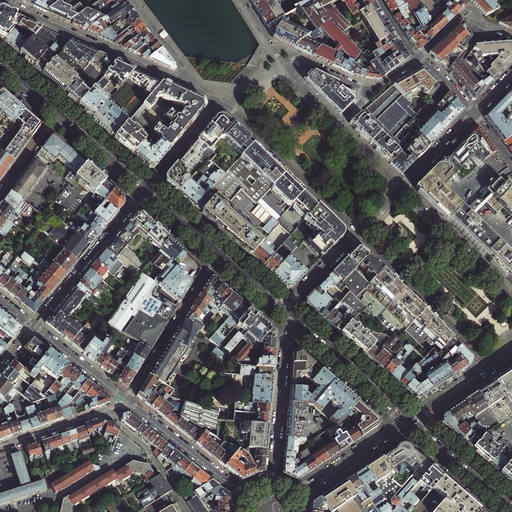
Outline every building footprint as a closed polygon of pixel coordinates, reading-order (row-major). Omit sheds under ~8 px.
[(45,13),(47,14),(48,11),(55,6),(49,0),(39,0),(33,7),(39,10),(45,13)] [(77,5),(73,0),(64,0),(55,6),(48,11),(47,14),(55,17),(69,23),(83,13),(81,10),(82,10),(79,6),(77,5)] [(101,0),(100,1),(104,7),(112,1),(114,4),(115,6),(110,9),(113,13),(127,4),(124,0),(101,0)] [(267,27),(282,18),(271,0),(249,0),(255,8),(259,15),(267,27)] [(307,0),(306,1),(298,4),(300,8),(316,30),(329,21),(331,19),(342,32),(350,27),(329,6),(340,0),(349,0),(307,0)] [(349,0),(340,0),(342,3),(343,4),(344,4),(356,23),(362,20),(358,13),(354,7),(357,5),(356,4),(353,0),(359,0),(360,2),(361,3),(366,0),(349,0)] [(373,0),(366,0),(361,3),(360,3),(361,6),(363,5),(364,7),(363,8),(362,7),(360,8),(358,4),(357,5),(354,7),(358,13),(375,3),(373,0)] [(391,13),(397,9),(391,0),(390,0),(385,3),(388,8),(391,13)] [(418,32),(420,31),(425,26),(429,22),(430,21),(423,9),(421,10),(415,0),(391,0),(397,9),(400,14),(404,20),(409,17),(404,10),(409,7),(420,26),(415,29),(415,30),(417,34),(418,32)] [(457,0),(456,0),(453,3),(460,11),(463,9),(464,7),(457,0)] [(477,0),(473,5),(480,12),(485,17),(487,16),(499,9),(493,3),(496,0),(477,0)] [(384,18),(375,3),(358,13),(362,20),(377,44),(379,43),(384,40),(394,33),(392,30),(389,26),(384,18)] [(447,5),(456,15),(459,12),(460,11),(453,3),(450,6),(448,4),(447,5)] [(106,19),(109,22),(110,25),(114,23),(114,24),(117,22),(116,21),(119,19),(123,23),(135,14),(131,9),(127,4),(106,19)] [(448,14),(452,19),(453,18),(455,16),(456,15),(447,5),(446,6),(443,9),(444,11),(446,11),(449,13),(448,14)] [(397,9),(391,13),(394,17),(400,14),(397,9)] [(437,14),(447,24),(450,20),(452,19),(448,14),(449,13),(446,11),(444,11),(443,9),(437,14)] [(18,27),(24,20),(8,12),(5,11),(3,10),(0,11),(0,10),(0,38),(5,42),(13,33),(6,26),(7,22),(18,27)] [(85,11),(83,13),(69,23),(79,28),(84,31),(87,32),(104,20),(85,11)] [(137,17),(135,14),(123,23),(125,26),(127,24),(130,28),(131,27),(139,20),(137,17)] [(404,20),(400,14),(394,17),(396,21),(402,30),(406,28),(408,27),(404,20)] [(431,23),(429,22),(425,26),(429,31),(434,36),(439,32),(445,25),(447,24),(437,14),(432,19),(434,20),(431,23)] [(511,18),(510,15),(495,23),(503,27),(507,29),(511,30),(511,18)] [(294,47),(309,36),(289,27),(282,18),(267,27),(273,38),(277,40),(290,46),(294,47)] [(104,20),(87,32),(92,34),(98,37),(109,29),(105,25),(109,22),(106,19),(104,20)] [(36,36),(43,28),(40,27),(39,26),(39,27),(38,27),(34,24),(33,25),(31,24),(30,23),(29,24),(24,20),(18,27),(20,29),(21,29),(22,29),(23,28),(27,32),(28,31),(31,34),(32,32),(36,36)] [(141,22),(139,20),(131,27),(132,29),(129,32),(131,35),(143,24),(141,22)] [(356,60),(357,58),(360,54),(358,52),(329,21),(316,30),(309,36),(314,41),(315,40),(317,39),(324,33),(337,47),(332,53),(320,47),(312,56),(318,59),(329,64),(332,66),(337,55),(347,60),(354,63),(356,61),(356,60)] [(112,43),(127,30),(120,22),(112,27),(109,29),(98,37),(102,39),(105,40),(110,42),(112,43)] [(144,27),(143,24),(131,35),(134,39),(146,29),(144,27)] [(426,34),(429,31),(425,26),(420,31),(421,32),(423,31),(426,34)] [(437,62),(447,71),(452,65),(455,60),(456,60),(452,56),(455,53),(455,54),(456,53),(458,52),(460,50),(462,51),(473,34),(472,33),(471,33),(469,33),(467,31),(463,26),(458,26),(450,33),(429,54),(432,57),(433,58),(433,59),(435,60),(436,61),(437,62)] [(409,41),(414,36),(408,27),(406,28),(402,30),(404,33),(409,41)] [(32,40),(30,42),(19,55),(25,61),(34,68),(46,54),(47,53),(34,42),(33,41),(36,38),(38,39),(38,38),(45,44),(46,43),(52,48),(62,36),(43,28),(36,36),(32,40)] [(134,39),(123,49),(129,51),(129,50),(130,51),(150,34),(148,32),(146,29),(134,39)] [(127,30),(112,43),(117,46),(123,49),(134,39),(131,35),(129,32),(127,30)] [(434,36),(429,31),(426,34),(423,37),(414,46),(418,50),(420,50),(425,45),(428,43),(424,39),(427,36),(430,40),(432,38),(434,36)] [(14,32),(13,33),(5,42),(9,46),(14,50),(23,40),(14,32)] [(418,32),(417,34),(414,36),(409,41),(413,45),(414,46),(423,37),(418,32)] [(394,33),(384,40),(385,43),(384,43),(384,44),(385,46),(388,44),(389,43),(397,38),(395,35),(394,33)] [(129,50),(129,51),(133,53),(135,54),(136,54),(154,39),(152,37),(150,34),(130,51),(129,50)] [(71,41),(62,36),(52,48),(47,53),(46,54),(34,68),(37,71),(42,75),(53,61),(48,57),(60,44),(65,48),(71,41)] [(312,56),(320,47),(323,45),(318,41),(316,40),(315,40),(314,41),(309,36),(294,47),(304,52),(312,56)] [(26,37),(23,40),(14,50),(16,52),(19,55),(30,42),(28,40),(29,39),(26,37)] [(397,38),(389,43),(390,45),(388,47),(389,48),(393,46),(399,42),(399,41),(398,40),(397,38)] [(154,39),(136,54),(140,55),(143,57),(150,50),(158,44),(156,42),(154,39)] [(71,41),(65,48),(62,51),(53,61),(42,75),(47,79),(57,88),(64,94),(76,80),(78,78),(85,70),(90,64),(99,54),(85,47),(71,41)] [(400,43),(399,42),(393,46),(403,62),(409,57),(409,56),(403,47),(400,43)] [(485,73),(492,82),(504,70),(511,62),(511,42),(476,45),(472,50),(477,53),(490,70),(485,73)] [(160,47),(158,44),(150,50),(143,57),(142,57),(145,59),(148,60),(154,55),(162,49),(160,47)] [(401,63),(403,62),(393,46),(389,48),(388,47),(388,46),(389,45),(388,44),(385,46),(388,50),(389,51),(391,50),(394,54),(392,56),(398,65),(401,63)] [(376,52),(377,51),(374,46),(370,49),(369,48),(366,51),(369,56),(371,55),(376,52)] [(385,46),(382,48),(377,51),(376,52),(379,57),(384,54),(383,53),(388,50),(385,46)] [(177,69),(162,49),(154,55),(148,60),(160,66),(173,71),(177,69)] [(483,81),(480,83),(485,89),(489,85),(492,82),(485,73),(490,70),(477,53),(472,50),(468,56),(473,59),(469,65),(483,81)] [(376,52),(371,55),(385,76),(387,74),(389,72),(383,64),(382,63),(381,64),(380,63),(380,62),(379,60),(377,60),(376,59),(379,57),(376,52)] [(117,62),(99,54),(90,64),(85,70),(78,78),(76,80),(64,94),(72,101),(78,106),(93,89),(84,82),(96,69),(104,76),(117,62)] [(337,68),(340,70),(343,62),(345,63),(347,60),(337,55),(332,66),(337,68)] [(382,78),(385,76),(371,55),(369,56),(366,58),(370,64),(380,79),(382,78)] [(383,62),(383,64),(389,72),(393,70),(395,68),(397,66),(398,65),(392,56),(388,58),(383,62)] [(354,63),(347,60),(345,63),(343,62),(340,70),(344,72),(348,74),(354,63)] [(452,65),(447,71),(451,75),(452,77),(453,78),(457,83),(467,93),(478,85),(455,60),(452,65)] [(355,70),(360,64),(356,61),(354,63),(348,74),(351,75),(353,76),(355,70)] [(127,66),(117,62),(104,76),(93,89),(78,106),(84,112),(93,119),(109,101),(105,97),(104,98),(100,94),(111,81),(117,86),(115,88),(118,90),(128,79),(136,70),(127,66)] [(359,77),(360,71),(363,67),(360,64),(355,70),(353,76),(356,77),(359,77)] [(365,65),(364,66),(363,67),(360,71),(365,72),(364,78),(373,79),(378,80),(379,80),(380,79),(370,64),(369,64),(368,65),(370,68),(369,69),(365,65)] [(393,85),(399,91),(404,96),(405,97),(419,88),(423,89),(428,94),(436,82),(424,70),(421,69),(417,71),(398,83),(393,85)] [(138,72),(136,70),(128,79),(150,97),(163,83),(159,81),(153,78),(143,74),(138,72)] [(311,73),(304,80),(316,92),(340,115),(356,101),(356,94),(332,83),(311,73)] [(436,82),(428,94),(427,96),(431,98),(441,86),(439,84),(436,82)] [(163,83),(150,97),(145,103),(144,104),(150,110),(145,115),(157,127),(163,120),(150,110),(161,97),(173,103),(173,102),(177,104),(186,93),(181,91),(175,89),(166,84),(163,83)] [(478,85),(467,93),(470,97),(472,100),(474,100),(480,94),(485,89),(480,83),(478,85)] [(393,85),(364,110),(368,114),(370,112),(372,114),(399,91),(393,85)] [(503,115),(511,104),(511,88),(484,117),(488,122),(493,130),(506,121),(503,115)] [(454,96),(451,91),(433,110),(436,113),(438,114),(448,105),(449,106),(455,101),(457,100),(454,96)] [(0,142),(14,126),(16,123),(25,112),(10,100),(2,93),(0,94),(0,142)] [(161,139),(159,141),(170,150),(197,118),(205,108),(204,101),(186,93),(177,104),(185,107),(186,106),(188,107),(188,109),(187,111),(185,111),(179,119),(170,112),(165,118),(168,121),(169,120),(173,123),(165,133),(157,127),(153,132),(161,139)] [(110,99),(109,101),(93,119),(104,129),(115,138),(126,124),(134,116),(144,104),(145,103),(138,96),(137,98),(136,97),(135,97),(134,97),(133,97),(133,98),(123,109),(110,99)] [(405,97),(404,96),(377,120),(389,132),(406,113),(412,119),(414,116),(416,114),(408,106),(412,102),(409,99),(408,100),(405,97)] [(460,107),(455,101),(449,106),(440,116),(438,114),(436,113),(431,118),(444,131),(455,121),(464,111),(460,107)] [(144,104),(134,116),(153,132),(157,127),(145,115),(150,110),(144,104)] [(32,119),(25,112),(16,123),(22,128),(19,131),(2,153),(15,161),(31,139),(34,135),(39,128),(38,124),(32,119)] [(379,134),(359,115),(349,124),(358,133),(383,158),(390,164),(400,154),(380,135),(381,134),(380,133),(379,134)] [(438,138),(444,131),(431,118),(429,115),(421,123),(414,116),(412,119),(406,125),(414,132),(419,137),(429,147),(438,138)] [(222,135),(233,123),(225,116),(217,116),(200,137),(197,140),(209,151),(220,138),(225,138),(222,135)] [(511,116),(506,121),(493,130),(503,143),(511,136),(511,125),(511,126),(511,125),(511,116)] [(222,135),(225,138),(242,156),(254,144),(247,137),(237,127),(233,123),(222,135)] [(126,124),(115,138),(117,140),(122,144),(124,146),(130,151),(133,154),(143,143),(145,141),(143,139),(143,138),(141,136),(141,135),(139,133),(139,132),(138,131),(137,132),(130,126),(129,127),(126,124)] [(414,132),(406,125),(395,137),(400,142),(409,133),(411,135),(414,132)] [(483,134),(476,126),(469,133),(475,140),(483,134)] [(487,139),(483,134),(475,140),(469,133),(468,134),(447,156),(443,160),(456,173),(459,176),(466,169),(465,169),(470,163),(474,160),(473,160),(475,158),(476,159),(483,152),(486,155),(485,155),(488,158),(496,151),(493,148),(487,139)] [(511,136),(503,143),(506,147),(508,149),(511,146),(511,136)] [(429,147),(419,137),(413,143),(410,146),(411,147),(406,151),(416,160),(427,150),(429,147)] [(45,145),(41,150),(54,162),(58,158),(72,170),(65,177),(71,182),(74,178),(86,165),(83,163),(54,138),(50,138),(48,141),(45,145)] [(209,151),(197,140),(192,147),(176,165),(186,173),(193,165),(195,166),(199,162),(198,161),(199,160),(203,164),(208,159),(210,161),(215,156),(209,151)] [(151,151),(143,143),(133,154),(141,161),(149,168),(155,167),(167,154),(170,150),(159,141),(151,151)] [(262,152),(254,144),(242,156),(240,157),(224,174),(214,186),(213,187),(219,192),(230,202),(241,189),(256,204),(261,199),(272,188),(285,175),(279,168),(262,152)] [(416,160),(406,151),(405,149),(400,154),(390,164),(401,175),(403,173),(410,167),(416,160)] [(0,167),(7,172),(15,161),(2,153),(0,156),(0,167)] [(38,162),(35,159),(23,174),(10,192),(23,202),(48,169),(42,165),(43,163),(39,161),(38,162)] [(456,173),(443,160),(436,166),(428,175),(441,188),(456,173)] [(94,195),(105,182),(101,178),(89,168),(86,165),(74,178),(94,195)] [(186,173),(176,165),(166,177),(167,183),(172,187),(178,193),(189,180),(192,177),(190,175),(187,179),(186,179),(187,178),(184,176),(186,173)] [(195,185),(189,180),(178,193),(183,197),(189,202),(208,180),(214,186),(224,174),(219,169),(216,172),(215,171),(208,179),(203,176),(195,185)] [(290,179),(285,175),(272,188),(291,207),(292,205),(304,193),(300,189),(290,179)] [(441,188),(428,175),(415,189),(431,205),(438,211),(448,221),(462,208),(441,188)] [(208,180),(189,202),(192,205),(195,207),(212,188),(213,187),(214,186),(208,180)] [(495,216),(505,206),(511,213),(511,185),(508,181),(502,187),(497,182),(494,185),(492,182),(491,182),(490,182),(489,182),(489,183),(488,183),(488,184),(488,185),(491,188),(479,200),(495,216)] [(84,206),(91,213),(93,214),(98,210),(92,205),(95,202),(97,203),(99,203),(102,200),(104,202),(114,190),(110,186),(105,182),(94,195),(84,206)] [(212,188),(195,207),(197,209),(201,212),(213,199),(218,193),(212,193),(212,188)] [(213,199),(201,212),(214,224),(219,229),(227,236),(231,239),(238,245),(251,256),(263,242),(251,232),(255,227),(260,227),(262,229),(272,218),(256,204),(241,189),(230,202),(233,208),(229,212),(213,199)] [(98,210),(93,214),(107,226),(111,220),(120,210),(124,205),(124,199),(120,195),(114,190),(104,202),(98,210)] [(23,202),(10,192),(6,198),(2,204),(18,216),(19,216),(22,212),(24,213),(25,213),(27,210),(31,211),(40,217),(41,216),(23,202)] [(312,201),(304,193),(292,205),(297,210),(296,211),(299,214),(301,213),(306,218),(317,206),(312,201)] [(280,217),(261,199),(256,204),(272,218),(276,222),(280,217)] [(18,216),(2,204),(0,205),(0,214),(11,223),(15,218),(16,219),(18,216)] [(326,215),(317,206),(306,218),(304,220),(306,222),(305,223),(306,224),(305,224),(311,230),(312,230),(326,215)] [(462,208),(448,221),(455,228),(482,255),(490,262),(503,249),(472,218),(466,212),(462,208)] [(86,218),(102,231),(105,228),(107,226),(93,214),(91,213),(86,218)] [(11,223),(0,214),(0,237),(2,240),(13,225),(11,223)] [(160,251),(170,239),(150,221),(143,215),(141,214),(135,215),(106,250),(123,265),(139,278),(142,274),(141,273),(142,271),(121,254),(139,232),(160,251)] [(341,230),(326,215),(312,230),(315,233),(307,241),(310,244),(309,245),(316,251),(321,257),(330,248),(331,247),(341,237),(341,235),(341,232),(341,230)] [(86,223),(84,226),(97,237),(100,234),(102,231),(86,218),(83,216),(81,219),(86,223)] [(276,222),(278,224),(290,235),(295,230),(281,216),(280,217),(276,222)] [(262,229),(269,235),(278,224),(276,222),(272,218),(262,229)] [(44,234),(62,249),(77,262),(84,252),(90,246),(71,229),(67,226),(64,230),(57,224),(48,235),(41,229),(44,223),(38,219),(33,227),(38,230),(28,243),(33,247),(44,234)] [(73,227),(71,229),(90,246),(94,242),(97,237),(84,226),(79,232),(73,227)] [(263,242),(251,256),(256,261),(263,267),(274,254),(271,252),(273,249),(273,248),(274,247),(271,244),(272,243),(266,238),(263,242)] [(170,239),(160,251),(155,256),(161,261),(176,244),(173,242),(170,239)] [(278,258),(274,254),(263,267),(267,271),(272,275),(289,257),(296,248),(286,239),(279,248),(283,252),(278,258)] [(161,261),(155,256),(150,262),(161,271),(161,273),(162,275),(171,265),(178,257),(183,251),(179,247),(176,244),(161,261)] [(360,248),(356,249),(331,274),(342,283),(354,270),(358,267),(368,256),(365,253),(360,248)] [(61,253),(52,263),(66,275),(72,268),(77,262),(62,249),(61,249),(60,250),(60,251),(59,252),(61,253)] [(511,257),(503,249),(490,262),(495,267),(504,276),(506,278),(511,272),(511,257)] [(96,262),(108,272),(113,276),(123,265),(106,250),(101,256),(96,262)] [(36,273),(55,288),(57,285),(59,282),(39,265),(22,251),(18,257),(23,262),(26,264),(29,267),(33,263),(37,266),(36,267),(39,269),(36,273)] [(187,254),(183,251),(178,257),(181,260),(187,254)] [(372,260),(368,256),(358,267),(362,271),(363,270),(365,272),(364,274),(369,278),(367,280),(358,271),(357,273),(354,270),(342,283),(341,284),(345,287),(349,291),(356,298),(365,288),(372,281),(382,270),(380,267),(372,260)] [(18,257),(10,267),(0,280),(0,287),(3,289),(13,275),(17,270),(19,268),(23,262),(18,257)] [(45,257),(39,265),(59,282),(63,278),(66,275),(52,263),(45,257)] [(289,257),(272,275),(281,283),(287,288),(292,287),(300,279),(307,272),(289,257)] [(0,280),(10,267),(1,260),(0,261),(0,280)] [(89,270),(101,280),(108,272),(96,262),(93,266),(89,270)] [(29,267),(26,264),(24,267),(29,271),(26,274),(30,278),(36,282),(41,286),(50,294),(52,291),(55,288),(36,273),(29,267)] [(174,267),(171,265),(162,275),(159,279),(162,281),(159,284),(175,300),(176,299),(180,303),(192,283),(186,277),(187,276),(181,271),(180,272),(174,266),(174,267)] [(25,273),(19,268),(17,270),(20,272),(16,278),(13,275),(3,289),(6,292),(9,294),(25,273)] [(82,279),(100,293),(101,294),(103,291),(100,286),(98,284),(102,280),(101,280),(89,270),(85,275),(82,279)] [(392,280),(382,270),(372,281),(365,288),(377,300),(407,329),(414,322),(424,311),(412,299),(400,288),(392,280)] [(26,274),(25,273),(9,294),(11,296),(15,299),(22,288),(25,285),(22,282),(25,277),(29,280),(30,278),(26,274)] [(159,279),(155,282),(142,274),(139,278),(110,319),(108,323),(107,324),(123,334),(134,341),(150,351),(177,308),(165,301),(162,305),(151,298),(151,294),(158,282),(158,280),(159,279)] [(327,279),(333,284),(340,292),(345,287),(341,284),(342,283),(331,274),(329,276),(327,279)] [(213,278),(210,278),(200,294),(209,301),(213,296),(209,293),(217,280),(214,277),(213,278)] [(78,284),(96,298),(96,297),(98,297),(99,296),(99,294),(100,293),(82,279),(80,281),(78,284)] [(334,309),(336,306),(323,294),(333,284),(327,279),(318,287),(306,300),(306,305),(312,310),(319,316),(329,305),(334,309)] [(221,283),(217,280),(209,293),(213,296),(223,285),(221,283)] [(34,285),(39,288),(36,292),(45,300),(48,296),(50,294),(41,286),(36,282),(34,285)] [(74,288),(86,298),(92,304),(96,299),(96,298),(78,284),(76,286),(74,288)] [(226,287),(223,285),(213,296),(209,301),(214,305),(215,303),(216,302),(228,289),(226,287)] [(29,286),(25,291),(22,288),(15,299),(18,301),(20,303),(25,298),(27,295),(30,291),(32,288),(29,286)] [(345,287),(340,292),(345,296),(349,291),(345,287)] [(78,300),(82,303),(86,298),(74,288),(72,291),(70,293),(78,300)] [(231,292),(228,289),(216,302),(219,304),(217,306),(215,303),(214,305),(219,309),(220,309),(233,294),(231,292)] [(30,291),(27,295),(30,297),(40,306),(42,303),(45,300),(36,292),(34,294),(30,291)] [(364,356),(373,347),(376,344),(381,349),(389,340),(381,333),(379,333),(377,334),(375,333),(374,333),(372,333),(368,337),(366,335),(365,335),(361,332),(361,331),(359,329),(358,329),(353,325),(357,320),(357,319),(356,318),(366,307),(356,298),(349,291),(345,296),(341,301),(347,306),(352,311),(345,318),(351,323),(340,334),(342,336),(349,342),(356,348),(360,352),(364,356)] [(73,314),(75,314),(79,308),(74,304),(78,300),(70,293),(63,301),(56,310),(68,320),(73,314)] [(210,312),(214,315),(219,309),(214,305),(209,301),(200,294),(199,297),(196,300),(208,310),(208,309),(207,307),(210,304),(210,305),(210,306),(211,307),(212,307),(213,307),(214,308),(210,312)] [(233,294),(220,309),(230,317),(243,302),(237,298),(233,294)] [(25,298),(20,303),(26,308),(33,314),(40,306),(30,297),(27,300),(25,298)] [(205,318),(209,321),(214,315),(210,312),(208,310),(196,300),(194,304),(192,307),(202,315),(205,311),(208,314),(205,318)] [(347,306),(341,301),(336,306),(334,309),(324,321),(327,323),(329,325),(347,306)] [(243,302),(230,317),(209,340),(217,347),(225,338),(220,333),(222,332),(221,331),(228,323),(234,328),(237,324),(251,309),(247,306),(243,302)] [(324,321),(334,309),(329,305),(319,316),(322,319),(324,321)] [(352,311),(347,306),(329,325),(332,327),(335,330),(345,318),(352,311)] [(202,315),(192,307),(191,310),(189,313),(205,326),(209,321),(205,318),(202,315)] [(251,309),(237,324),(244,330),(241,334),(239,332),(224,349),(223,349),(229,353),(242,338),(260,318),(256,314),(251,309)] [(71,322),(68,320),(56,310),(45,323),(53,329),(61,336),(71,322)] [(0,311),(0,329),(2,331),(11,319),(6,315),(0,311)] [(428,315),(424,311),(414,322),(418,325),(442,349),(444,348),(452,339),(449,336),(441,328),(435,321),(428,315)] [(185,319),(199,332),(205,326),(189,313),(186,317),(185,319)] [(267,324),(260,318),(242,338),(249,343),(233,361),(240,366),(247,358),(255,349),(260,344),(264,338),(273,328),(267,324)] [(351,323),(345,318),(335,330),(337,332),(340,334),(351,323)] [(17,324),(11,319),(2,331),(0,332),(0,336),(2,338),(3,337),(4,338),(7,334),(13,339),(22,328),(17,324)] [(149,377),(160,384),(165,386),(169,379),(170,380),(171,377),(174,379),(178,372),(175,371),(177,368),(176,368),(181,360),(182,361),(183,358),(185,360),(189,353),(187,352),(189,349),(188,349),(195,337),(199,332),(185,319),(182,323),(181,325),(183,326),(181,333),(177,331),(169,345),(160,360),(149,377)] [(66,340),(71,344),(82,330),(80,329),(81,328),(76,324),(75,325),(71,322),(61,336),(66,340)] [(77,349),(88,335),(85,333),(90,326),(87,324),(82,330),(71,344),(74,346),(77,349)] [(275,330),(273,328),(264,338),(276,339),(277,332),(275,330)] [(83,353),(99,334),(99,333),(96,331),(91,338),(88,335),(77,349),(80,351),(83,353)] [(408,346),(414,350),(423,359),(428,355),(405,332),(398,339),(399,340),(402,342),(406,346),(407,347),(408,346)] [(95,363),(109,340),(99,334),(83,353),(92,361),(95,363)] [(377,367),(391,351),(390,350),(399,340),(398,339),(394,335),(389,340),(381,349),(383,351),(372,362),(375,365),(377,367)] [(24,370),(30,375),(50,350),(42,344),(33,337),(24,348),(37,358),(34,362),(32,360),(29,363),(24,370)] [(275,345),(276,339),(264,338),(260,344),(259,349),(261,349),(275,351),(275,345)] [(456,343),(452,339),(444,348),(448,352),(447,352),(446,352),(445,352),(445,353),(445,354),(444,355),(441,351),(437,355),(441,361),(447,354),(453,348),(455,351),(460,346),(456,343)] [(100,367),(108,356),(106,354),(112,343),(109,340),(95,363),(98,365),(100,367)] [(146,358),(150,351),(134,341),(130,347),(136,350),(135,352),(131,349),(130,350),(126,348),(124,350),(127,352),(143,362),(146,358)] [(402,342),(392,352),(397,356),(406,346),(402,342)] [(387,375),(389,377),(403,362),(411,353),(414,350),(408,346),(407,347),(406,346),(397,356),(383,372),(387,375)] [(472,358),(460,346),(455,351),(467,367),(468,366),(471,364),(471,361),(472,358)] [(383,351),(381,349),(378,352),(373,347),(364,356),(368,359),(372,362),(383,351)] [(112,376),(119,365),(121,361),(124,356),(121,354),(124,350),(120,348),(114,358),(106,372),(109,374),(112,376)] [(453,348),(447,354),(460,372),(464,369),(467,367),(455,351),(453,348)] [(221,363),(229,353),(223,349),(220,352),(216,349),(211,355),(221,363)] [(275,356),(275,351),(261,349),(261,356),(260,356),(260,359),(274,361),(275,356)] [(441,361),(437,355),(433,349),(428,355),(423,359),(417,366),(420,371),(425,367),(427,370),(426,370),(427,372),(426,371),(424,372),(426,376),(424,377),(432,390),(441,385),(446,381),(450,379),(452,377),(441,361)] [(30,375),(34,378),(38,373),(37,372),(39,370),(42,372),(43,370),(56,380),(59,376),(68,365),(59,358),(50,350),(30,375)] [(419,361),(416,365),(417,366),(423,359),(414,350),(411,353),(419,361)] [(381,370),(383,372),(397,356),(392,352),(391,351),(377,367),(381,370)] [(142,365),(143,362),(127,352),(125,355),(131,359),(129,362),(139,369),(142,365)] [(290,389),(301,390),(302,381),(303,380),(301,379),(314,364),(307,358),(300,352),(297,354),(293,356),(290,389)] [(106,372),(114,358),(109,354),(108,356),(100,367),(103,370),(106,372)] [(447,354),(441,361),(452,377),(457,374),(460,372),(447,354)] [(250,358),(247,358),(240,366),(249,367),(250,358)] [(274,364),(274,361),(260,359),(257,359),(256,364),(255,368),(273,370),(274,364)] [(11,364),(8,367),(18,375),(21,371),(22,372),(23,372),(30,377),(26,382),(31,386),(36,380),(34,378),(30,375),(24,370),(13,361),(11,364)] [(137,372),(139,369),(129,362),(127,365),(121,361),(119,365),(125,368),(135,375),(137,372)] [(398,385),(414,367),(408,362),(406,365),(403,362),(389,377),(394,382),(398,385)] [(301,379),(303,380),(309,384),(321,371),(317,367),(314,364),(301,379)] [(60,385),(55,381),(48,390),(54,395),(55,395),(57,393),(74,370),(72,368),(68,365),(59,376),(63,380),(62,380),(60,383),(60,385)] [(404,390),(420,372),(420,371),(417,366),(416,365),(414,367),(398,385),(402,388),(404,390)] [(273,374),(273,370),(255,368),(249,367),(240,366),(239,375),(254,376),(258,376),(258,372),(261,372),(261,377),(273,378),(273,374)] [(4,372),(0,377),(11,386),(15,381),(16,382),(18,380),(17,379),(19,376),(18,375),(8,367),(4,372)] [(131,383),(135,375),(125,368),(117,381),(121,384),(125,387),(127,388),(129,387),(129,386),(131,383)] [(511,369),(497,379),(493,382),(511,411),(511,369)] [(74,370),(57,393),(58,394),(60,393),(61,392),(61,393),(66,386),(70,389),(81,375),(78,373),(74,370)] [(290,389),(289,404),(312,406),(313,405),(334,382),(328,376),(321,371),(309,384),(303,390),(301,390),(290,389)] [(427,394),(432,390),(424,377),(420,372),(404,390),(409,395),(413,398),(419,399),(422,397),(427,394)] [(76,389),(85,378),(83,377),(81,375),(70,389),(72,390),(74,390),(75,388),(76,389)] [(258,376),(254,376),(253,389),(252,389),(252,396),(252,397),(252,404),(270,406),(272,382),(273,378),(261,377),(258,376)] [(0,397),(3,400),(7,403),(8,404),(12,399),(18,392),(11,386),(0,377),(0,397)] [(144,386),(152,391),(153,390),(154,391),(155,390),(160,384),(149,377),(144,386)] [(73,399),(87,380),(85,378),(76,389),(75,388),(74,390),(72,390),(70,389),(66,394),(73,399)] [(76,409),(83,399),(94,385),(91,383),(87,380),(73,399),(69,404),(73,415),(75,415),(77,414),(76,409)] [(339,423),(347,417),(346,416),(358,403),(351,397),(334,382),(313,405),(322,414),(324,411),(327,407),(326,406),(327,406),(327,404),(326,404),(327,402),(329,402),(329,404),(334,408),(336,408),(336,411),(335,412),(335,411),(333,411),(329,416),(327,418),(336,425),(337,425),(339,423)] [(497,424),(511,414),(511,411),(493,382),(486,387),(477,393),(497,424)] [(97,395),(100,391),(97,389),(94,385),(83,399),(88,403),(83,409),(84,412),(91,409),(89,404),(92,400),(93,400),(96,397),(95,396),(97,395)] [(43,397),(30,386),(26,392),(30,395),(32,403),(36,402),(40,401),(47,398),(49,397),(46,395),(45,394),(43,397)] [(145,403),(153,392),(152,391),(144,386),(137,397),(141,400),(145,403)] [(163,392),(167,388),(165,386),(164,388),(163,387),(162,387),(162,388),(158,392),(155,390),(154,391),(153,392),(145,403),(148,406),(151,408),(162,394),(163,392)] [(156,412),(169,397),(173,391),(167,388),(163,392),(167,394),(165,397),(162,394),(151,408),(154,410),(156,412)] [(97,402),(99,407),(110,403),(110,400),(110,399),(104,394),(100,391),(97,395),(103,400),(97,402)] [(30,395),(26,392),(23,396),(33,404),(32,403),(30,395)] [(485,434),(486,433),(492,429),(498,425),(497,424),(477,393),(470,397),(466,400),(464,402),(477,422),(481,428),(485,434)] [(73,399),(66,394),(62,399),(69,404),(73,399)] [(97,402),(96,397),(93,400),(92,400),(89,404),(91,409),(95,408),(99,407),(97,402)] [(188,421),(196,425),(197,426),(201,429),(203,426),(216,431),(217,425),(218,425),(218,420),(217,420),(218,413),(185,402),(183,406),(171,402),(169,402),(167,404),(166,403),(171,397),(169,397),(156,412),(160,416),(164,418),(169,416),(174,410),(181,412),(180,416),(181,416),(188,421)] [(69,404),(62,399),(58,404),(59,406),(63,419),(68,417),(73,415),(69,404)] [(43,410),(40,401),(36,402),(39,410),(35,411),(41,427),(45,425),(48,424),(43,410)] [(270,410),(270,406),(252,404),(235,402),(234,412),(256,414),(257,414),(269,415),(270,410)] [(467,419),(473,427),(477,422),(464,402),(462,403),(458,405),(467,419)] [(347,417),(351,422),(361,438),(370,432),(378,427),(378,424),(378,420),(358,403),(346,416),(347,417)] [(312,406),(289,404),(288,412),(286,431),(286,440),(309,441),(310,442),(326,432),(336,425),(327,418),(322,414),(313,405),(312,406)] [(22,433),(18,421),(12,423),(8,413),(15,411),(13,406),(9,405),(3,410),(4,413),(6,416),(7,421),(12,436),(18,434),(22,433)] [(453,409),(463,424),(467,419),(458,405),(456,407),(453,409)] [(63,419),(59,406),(50,409),(55,422),(59,420),(63,419)] [(41,427),(35,411),(33,407),(25,409),(26,412),(32,429),(37,428),(41,427)] [(50,409),(50,407),(43,410),(48,424),(52,423),(55,422),(50,409)] [(448,412),(458,428),(463,424),(453,409),(450,410),(448,412)] [(32,429),(26,412),(24,416),(20,417),(16,415),(18,421),(22,433),(28,431),(32,429)] [(451,431),(454,433),(458,428),(448,412),(442,416),(442,420),(442,422),(451,431)] [(124,425),(131,415),(128,413),(124,414),(122,416),(121,422),(124,425)] [(269,420),(269,415),(257,414),(256,424),(269,426),(269,420)] [(136,432),(142,424),(137,420),(131,415),(124,425),(125,425),(126,424),(136,432)] [(174,426),(180,418),(181,418),(180,417),(181,416),(180,416),(180,415),(177,418),(173,415),(170,416),(169,416),(164,418),(169,423),(174,426)] [(12,436),(7,421),(4,423),(2,418),(0,418),(0,422),(5,439),(10,437),(12,436)] [(177,429),(180,431),(186,423),(180,418),(174,426),(177,429)] [(473,427),(467,419),(463,424),(458,428),(454,433),(458,437),(462,440),(473,427)] [(103,437),(108,423),(102,421),(97,423),(90,425),(94,435),(98,434),(99,435),(100,435),(103,437)] [(267,438),(269,426),(256,424),(225,421),(223,441),(230,445),(233,447),(234,440),(247,442),(246,449),(252,449),(266,450),(267,438)] [(346,434),(344,435),(350,445),(356,441),(361,438),(351,422),(344,427),(345,428),(343,429),(346,434)] [(481,428),(477,422),(473,427),(462,440),(464,442),(466,444),(474,436),(478,431),(481,428)] [(102,440),(108,442),(114,424),(111,423),(108,423),(103,437),(102,440)] [(186,437),(193,428),(186,423),(180,431),(183,434),(186,437)] [(106,448),(106,450),(111,452),(120,429),(117,427),(114,424),(108,442),(108,443),(110,444),(109,448),(106,448)] [(141,436),(149,430),(146,427),(142,424),(136,432),(141,436)] [(94,435),(90,425),(88,426),(85,427),(88,436),(91,435),(92,439),(95,438),(94,435)] [(326,432),(333,443),(340,453),(346,449),(350,445),(344,435),(341,431),(337,425),(336,425),(326,432)] [(80,447),(83,446),(81,442),(89,439),(88,436),(85,427),(79,429),(75,430),(80,447)] [(191,440),(199,431),(194,427),(193,428),(186,437),(188,438),(191,440)] [(481,428),(478,431),(481,434),(480,435),(478,437),(477,439),(474,436),(466,444),(470,447),(472,449),(485,434),(481,428)] [(490,464),(508,443),(492,429),(486,433),(485,434),(472,449),(475,452),(482,457),(487,462),(490,464)] [(80,447),(75,430),(73,431),(72,431),(67,433),(70,444),(74,442),(76,449),(80,448),(80,447)] [(148,442),(155,434),(152,432),(149,430),(141,436),(140,437),(144,441),(145,439),(148,442)] [(195,444),(203,434),(199,431),(191,440),(193,442),(195,444)] [(208,433),(205,431),(204,432),(203,434),(195,444),(198,446),(201,449),(211,440),(206,435),(208,433)] [(70,444),(67,433),(64,434),(59,436),(63,446),(67,445),(67,446),(69,453),(73,451),(70,444)] [(151,450),(160,439),(158,436),(155,434),(148,442),(147,444),(148,445),(151,450)] [(63,446),(59,436),(56,437),(53,438),(57,452),(59,457),(60,457),(63,456),(61,451),(64,450),(63,446)] [(212,457),(223,441),(218,439),(214,444),(212,442),(216,437),(214,436),(213,438),(211,440),(201,449),(207,454),(212,457)] [(57,452),(53,438),(50,439),(47,440),(52,454),(53,459),(56,458),(55,453),(57,452)] [(157,459),(168,445),(164,442),(160,439),(151,450),(157,459)] [(52,454),(47,440),(44,441),(41,442),(47,460),(48,461),(50,460),(49,455),(52,454)] [(285,447),(284,455),(298,456),(298,450),(301,449),(300,447),(300,445),(301,445),(301,444),(303,444),(305,443),(305,442),(307,442),(308,444),(310,442),(309,441),(286,440),(285,447)] [(230,445),(223,441),(212,457),(215,460),(218,462),(225,453),(221,450),(223,447),(228,449),(230,445)] [(320,441),(317,443),(329,460),(334,456),(340,453),(333,443),(325,448),(320,441)] [(35,460),(41,458),(42,457),(38,443),(36,444),(28,447),(26,448),(27,451),(31,462),(35,461),(35,460)] [(319,452),(311,457),(318,467),(324,463),(329,460),(317,443),(315,445),(319,452)] [(511,446),(508,443),(490,464),(493,467),(497,471),(499,473),(511,458),(511,446)] [(387,468),(390,472),(400,466),(401,466),(402,466),(403,466),(404,466),(416,453),(414,453),(414,452),(413,451),(412,450),(411,450),(410,448),(410,447),(407,445),(405,444),(403,444),(402,444),(400,444),(398,445),(397,446),(396,447),(396,448),(395,448),(394,448),(393,449),(392,450),(392,451),(390,451),(381,457),(384,462),(383,463),(387,468)] [(162,466),(175,450),(171,448),(168,445),(157,459),(162,466)] [(238,450),(233,447),(230,445),(228,449),(230,451),(227,454),(225,453),(218,462),(221,465),(224,467),(238,450)] [(92,446),(84,449),(81,450),(83,456),(93,452),(92,446)] [(298,456),(297,462),(301,462),(309,473),(314,470),(318,467),(311,457),(304,446),(301,449),(298,450),(298,456)] [(266,454),(266,450),(252,449),(252,453),(247,453),(246,450),(245,451),(244,452),(243,452),(242,452),(244,455),(246,457),(248,456),(266,458),(266,454)] [(172,468),(185,459),(180,455),(175,450),(162,466),(166,472),(172,468)] [(244,455),(242,452),(238,450),(224,467),(233,474),(242,482),(256,476),(257,475),(246,457),(244,455)] [(0,505),(2,505),(12,502),(20,499),(46,491),(43,482),(29,487),(28,484),(29,484),(27,476),(20,453),(11,456),(15,468),(18,479),(21,487),(25,485),(25,488),(17,490),(0,495),(0,505)] [(416,453),(404,466),(413,475),(425,461),(419,456),(416,453)] [(246,457),(257,475),(261,473),(264,472),(266,458),(248,456),(246,457)] [(364,468),(374,484),(379,481),(381,484),(385,482),(382,478),(391,473),(390,472),(387,468),(383,463),(384,462),(381,457),(377,459),(373,463),(368,466),(364,468)] [(511,458),(499,473),(505,478),(509,481),(511,477),(511,458)] [(183,472),(191,464),(188,461),(185,459),(172,468),(174,472),(169,476),(172,480),(183,472)] [(296,469),(297,462),(284,460),(283,465),(283,474),(286,476),(291,478),(296,469)] [(60,478),(59,477),(52,482),(52,483),(50,485),(56,494),(94,470),(88,461),(85,463),(84,461),(77,466),(78,467),(73,470),(72,469),(64,474),(65,475),(60,478)] [(142,475),(145,480),(144,480),(146,484),(147,483),(156,478),(148,465),(131,461),(113,473),(111,470),(63,499),(60,511),(72,511),(73,510),(72,510),(72,506),(75,504),(76,506),(79,503),(79,502),(81,501),(82,502),(89,497),(89,496),(94,493),(95,494),(102,489),(101,488),(107,485),(107,486),(115,481),(114,480),(117,479),(119,482),(122,480),(122,481),(130,477),(129,476),(134,473),(135,473),(135,475),(140,476),(140,475),(142,475)] [(429,464),(425,461),(413,475),(417,479),(416,480),(417,481),(416,482),(413,480),(398,497),(403,501),(404,500),(409,493),(418,483),(432,467),(429,464)] [(309,473),(301,462),(297,462),(296,469),(291,478),(297,481),(303,477),(309,473)] [(192,481),(200,471),(196,467),(191,464),(183,472),(172,480),(178,489),(185,485),(192,481)] [(438,472),(432,467),(418,483),(424,489),(416,498),(421,503),(433,489),(443,477),(438,472)] [(353,476),(368,499),(371,502),(377,511),(391,511),(391,510),(374,484),(364,468),(362,470),(356,474),(353,476)] [(197,489),(212,480),(206,476),(200,471),(192,481),(185,485),(186,486),(187,486),(188,485),(193,489),(193,488),(194,489),(195,489),(196,488),(197,489)] [(162,479),(163,480),(161,475),(156,478),(147,483),(149,487),(162,479)] [(345,481),(355,497),(360,504),(368,499),(353,476),(349,478),(345,481)] [(460,511),(477,511),(480,509),(477,506),(461,493),(449,482),(443,477),(433,489),(445,499),(434,511),(456,511),(458,510),(460,511)] [(144,508),(171,492),(168,486),(163,480),(162,479),(149,487),(138,494),(137,497),(144,508)] [(199,499),(219,486),(216,484),(212,480),(197,489),(193,492),(199,499)] [(327,509),(328,511),(332,511),(336,510),(337,511),(359,511),(351,500),(355,497),(345,481),(342,483),(341,484),(333,489),(320,498),(327,509)] [(213,498),(225,491),(222,489),(219,486),(199,499),(203,504),(213,498)] [(230,500),(231,496),(228,493),(227,493),(225,491),(213,498),(230,500)] [(192,511),(208,511),(209,511),(203,504),(199,499),(193,492),(184,498),(192,511)] [(411,495),(409,493),(404,500),(415,510),(421,503),(416,498),(415,498),(415,497),(415,495),(413,494),(412,494),(411,495)] [(391,510),(391,511),(392,511),(398,506),(401,503),(394,497),(390,501),(391,510)] [(203,504),(214,505),(214,502),(218,502),(217,506),(230,507),(230,501),(230,500),(213,498),(203,504)] [(320,511),(324,511),(327,509),(320,498),(317,500),(312,503),(310,511),(320,511)] [(368,499),(360,504),(362,507),(371,502),(368,499)] [(161,511),(183,511),(177,503),(173,505),(161,511)]
